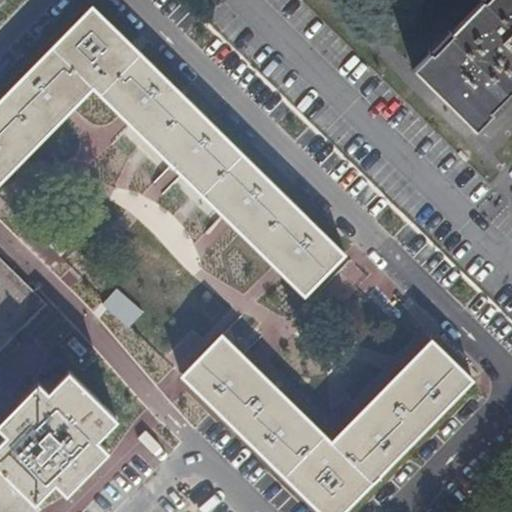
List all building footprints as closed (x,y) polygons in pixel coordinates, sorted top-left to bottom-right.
[(511,92),(511,0),(480,0),(415,67),(476,128),(511,92)] [(345,254),(93,6),(0,101),(0,182),(94,87),(306,294),(345,254)] [(0,349),(44,304),(0,261),(0,349)] [(182,375),(321,511),(340,511),(471,379),(431,339),(331,441),(221,334),(182,375)] [(0,511),(40,511),(41,511),(34,504),(54,484),(67,496),(109,455),(97,443),(117,423),(70,375),(50,396),(39,385),(18,407),(29,417),(0,445),(0,511)]
